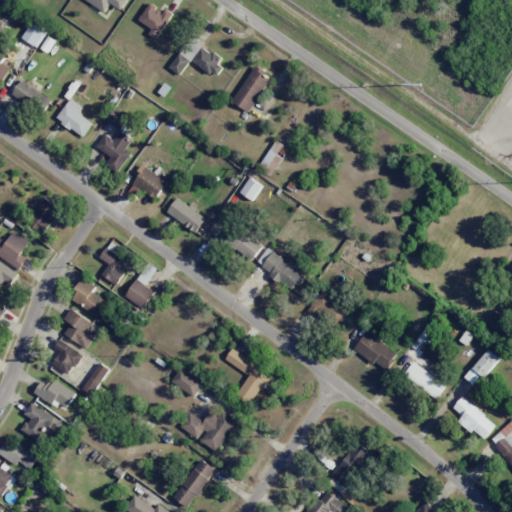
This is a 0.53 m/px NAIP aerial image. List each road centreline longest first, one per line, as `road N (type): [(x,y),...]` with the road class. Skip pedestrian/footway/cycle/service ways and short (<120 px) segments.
road 1 (residential): [(488,511),(435,455),(0,130)]
road 2 (residential): [(224,0),(511,198)]
road 3 (residential): [(97,202),(49,269),(0,403)]
road 4 (residential): [(244,511),(336,384)]
